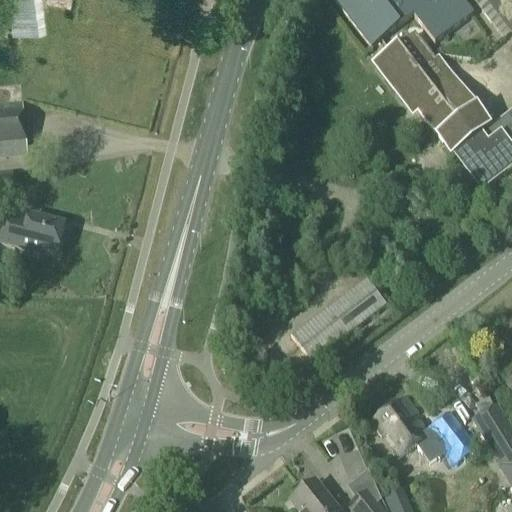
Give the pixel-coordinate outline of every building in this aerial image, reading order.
[(41,0),(7,0),(12,35),(45,31),(41,0)] [(329,0),(370,52),(412,20),(433,48),(471,19),(456,0),(329,0)] [(418,42),(383,69),(419,117),(433,135),(454,163),(480,196),(511,171),(511,115),(488,133),(454,89),(418,42)] [(0,162),(26,159),(22,106),(0,107),(0,162)] [(0,201),(13,200),(11,175),(0,176),(0,201)] [(55,259),(62,229),(26,221),(25,226),(6,221),(0,247),(0,249),(38,258),(39,255),(55,259)] [(310,367),(383,311),(365,287),(292,343),(310,367)] [(511,353),(511,328),(500,337),(511,353)] [(404,401),(370,426),(379,439),(383,436),(395,454),(390,458),(394,463),(414,449),(419,456),(417,458),(427,472),(441,462),(439,460),(444,456),(452,468),(474,453),(452,423),(447,415),(427,429),(428,431),(423,435),(413,421),(417,418),(404,401)] [(511,432),(511,430),(496,406),(470,423),(498,467),(495,469),(511,496),(511,432)] [(334,511),(315,487),(289,507),(293,511),(334,511)] [(409,511),(401,491),(381,499),(386,511),(409,511)] [(346,511),(381,511),(367,495),(345,511),(346,511)]
